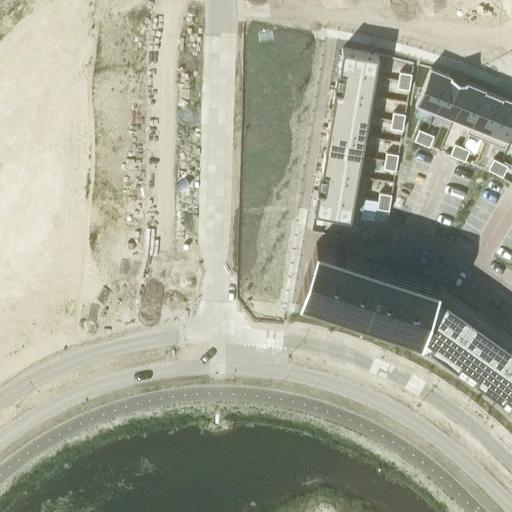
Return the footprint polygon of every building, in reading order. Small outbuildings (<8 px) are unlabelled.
[(341,47),(338,68),(379,75),(379,74),(374,73),(378,53),(341,47)] [(430,66),(414,105),(434,113),(436,108),(435,108),(449,74),(430,66)] [(338,68),(334,88),(375,95),(379,75),(338,68)] [(399,70),(397,78),(409,80),(411,72),(399,70)] [(449,74),(435,108),(436,108),(453,115),(466,81),(449,74)] [(397,78),(396,86),(408,88),(409,80),(397,78)] [(466,81),(453,115),(470,122),(471,122),(484,88),(466,81)] [(334,88),(331,108),(372,115),(375,95),(334,88)] [(470,122),(466,131),(485,138),(502,95),(484,88),(471,122),(470,122)] [(511,99),(502,95),(485,138),(504,146),(511,124),(511,99)] [(331,108),(327,128),(368,135),(372,115),(331,108)] [(392,110),(391,118),(403,120),(404,112),(392,110)] [(391,118),(390,126),(402,128),(403,120),(391,118)] [(327,128),(324,148),(365,155),(368,135),(327,128)] [(418,128),(414,139),(421,142),(426,131),(418,128)] [(426,131),(421,142),(429,145),(433,134),(426,131)] [(454,142),(449,153),(457,156),(461,145),(454,142)] [(461,145),(457,156),(464,159),(469,148),(461,145)] [(324,148),(321,168),(366,176),(366,175),(362,174),(365,155),(324,148)] [(386,151),(384,159),(396,161),(398,153),(386,151)] [(493,157),(487,168),(494,171),(500,161),(493,157)] [(384,159),(383,167),(395,169),(396,161),(384,159)] [(500,161),(494,171),(502,175),(507,164),(500,161)] [(321,168),(317,189),(363,196),(366,176),(321,168)] [(317,189),(314,210),(359,217),(363,196),(317,189)] [(379,191),(377,199),(389,201),(391,193),(379,191)] [(377,199),(376,207),(388,209),(389,201),(377,199)] [(315,241),(298,294),(391,325),(405,330),(406,327),(420,332),(430,339),(428,343),(456,363),(459,358),(469,365),(476,370),(473,375),(501,395),(504,390),(511,395),(511,343),(434,288),(316,249),(318,242),(315,241)]
